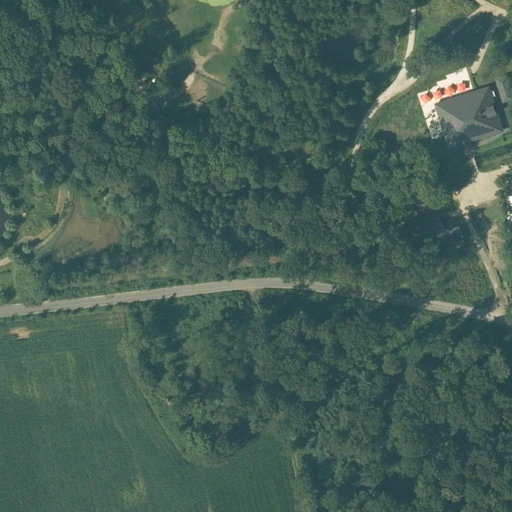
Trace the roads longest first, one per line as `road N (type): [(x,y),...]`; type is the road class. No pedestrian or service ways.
road 1 (unclassified): [(511,318),(286,280),(0,311)]
road 2 (track): [(255,280),(307,511)]
